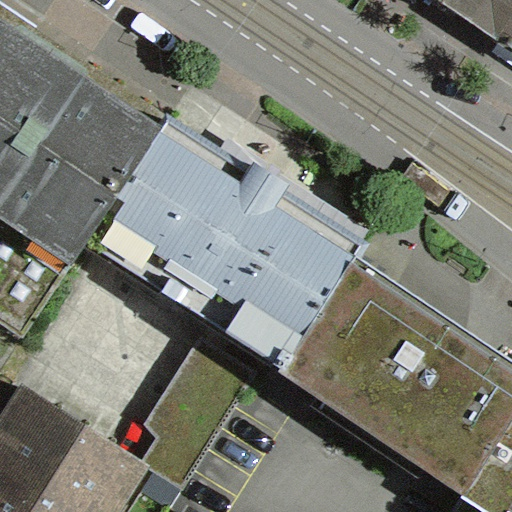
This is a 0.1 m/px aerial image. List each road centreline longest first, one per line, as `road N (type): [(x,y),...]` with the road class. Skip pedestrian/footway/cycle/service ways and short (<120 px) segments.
road 1 (primary): [(163,0),(436,195),(511,259)]
road 2 (primary): [(511,135),(312,0)]
